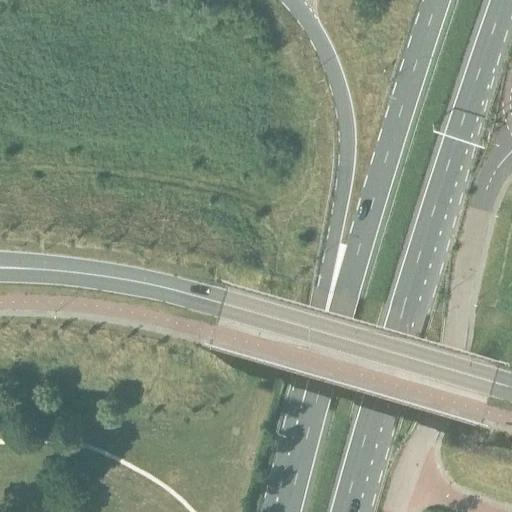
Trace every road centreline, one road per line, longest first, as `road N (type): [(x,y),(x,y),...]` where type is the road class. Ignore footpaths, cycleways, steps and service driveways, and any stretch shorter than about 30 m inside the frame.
road 1 (primary): [(344,511),(504,0)]
road 2 (secondary): [(511,388),(172,290),(0,269)]
road 3 (primary): [(436,0),(316,399)]
road 4 (primary): [(288,0),(334,80),(346,143),(316,399)]
road 5 (unclassified): [(402,482),(453,349),(475,218),(492,174),(511,150)]
